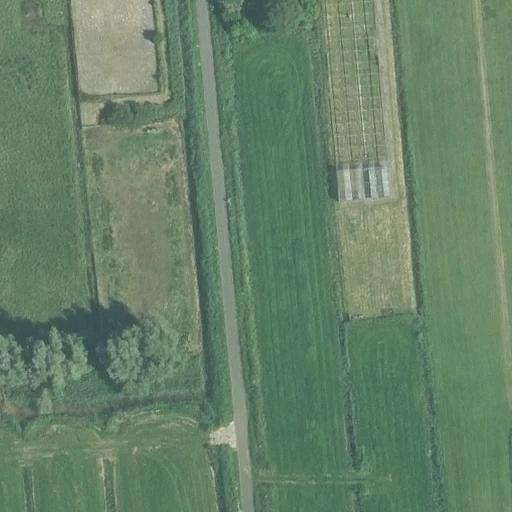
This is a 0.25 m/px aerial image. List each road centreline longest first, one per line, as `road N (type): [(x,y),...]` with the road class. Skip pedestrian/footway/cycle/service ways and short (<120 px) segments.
road 1 (unclassified): [(249,511),(204,0)]
road 2 (track): [(0,454),(243,437)]
road 3 (track): [(374,481),(246,479)]
